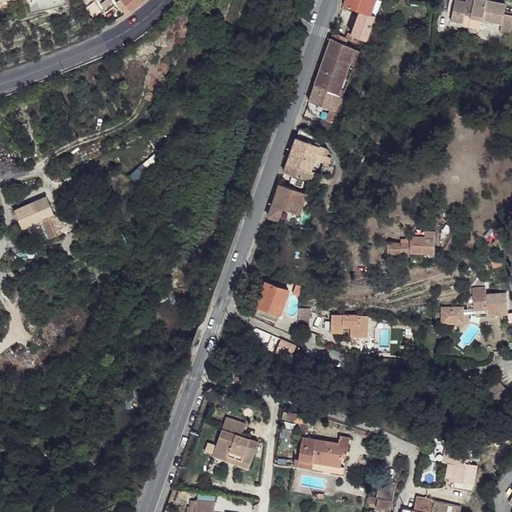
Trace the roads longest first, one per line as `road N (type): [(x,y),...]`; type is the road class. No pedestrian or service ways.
road 1 (primary): [(220,303),(328,0)]
road 2 (residential): [(220,303),(308,345),(372,360),(485,368),(511,361)]
road 3 (residential): [(194,377),(261,389),(382,431),(409,449),(413,462),(399,511)]
road 4 (unknown): [(290,107),(336,152),(323,237),(364,250)]
road 5 (primary): [(146,511),(194,377)]
road 6 (primary): [(116,36),(0,81)]
